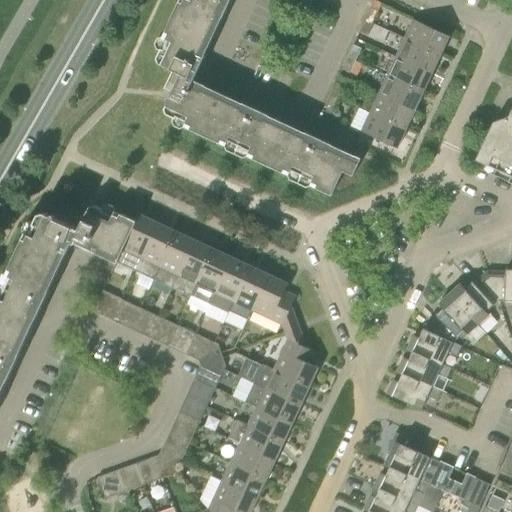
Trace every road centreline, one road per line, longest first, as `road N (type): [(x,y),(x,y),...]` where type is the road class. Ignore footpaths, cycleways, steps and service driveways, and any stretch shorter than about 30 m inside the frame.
road 1 (residential): [(367,379),(424,256),(511,223)]
road 2 (secondary): [(0,184),(104,0)]
road 3 (residential): [(441,172),(511,18)]
road 4 (residential): [(367,379),(308,228)]
road 5 (residential): [(308,228),(164,160)]
road 6 (residential): [(312,511),(367,404),(367,379)]
road 7 (residential): [(308,228),(441,172)]
